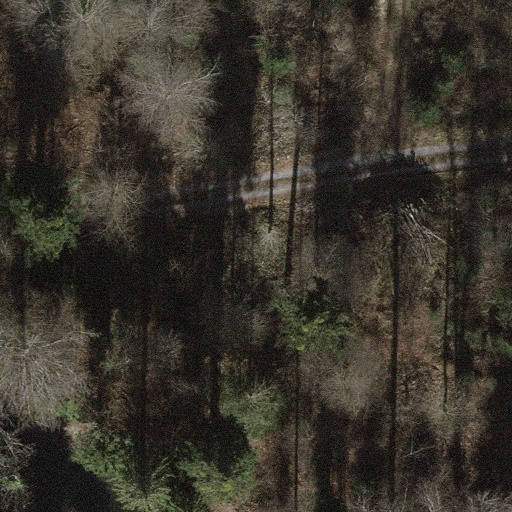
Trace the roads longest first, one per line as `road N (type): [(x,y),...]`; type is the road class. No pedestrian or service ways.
road 1 (track): [(511,160),(306,174),(164,202),(0,208)]
road 2 (track): [(306,174),(403,0)]
